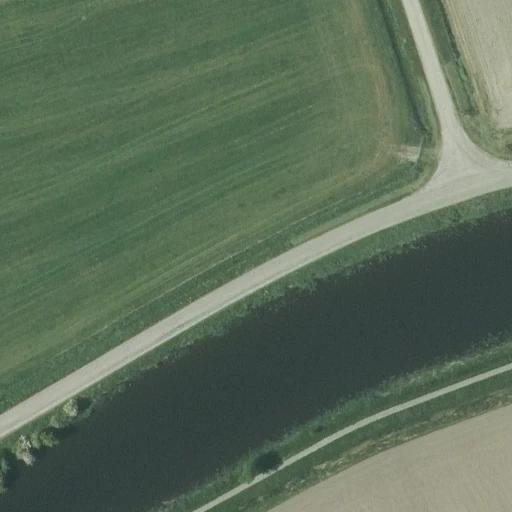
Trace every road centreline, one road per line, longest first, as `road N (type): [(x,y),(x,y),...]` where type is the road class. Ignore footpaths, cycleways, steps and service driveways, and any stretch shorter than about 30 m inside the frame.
road 1 (tertiary): [(0,427),(273,271),(473,186)]
road 2 (unclassified): [(473,186),(411,0)]
